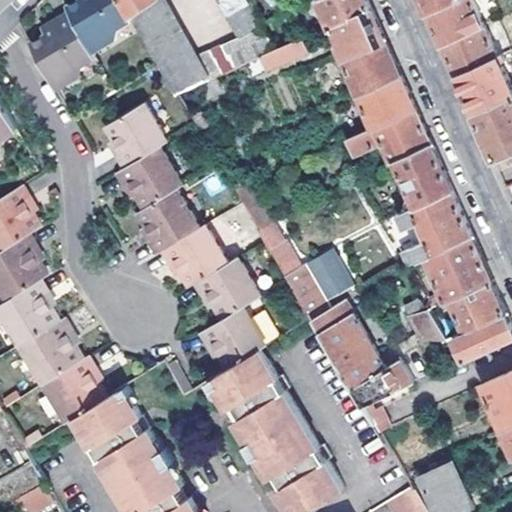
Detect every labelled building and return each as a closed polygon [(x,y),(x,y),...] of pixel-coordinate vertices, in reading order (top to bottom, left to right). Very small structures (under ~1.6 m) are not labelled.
[(81,0),(66,9),(67,12),(92,53),(114,40),(110,33),(134,18),(130,12),(128,9),(122,0),(81,0)] [(146,0),(122,0),(128,9),(146,0)] [(207,78),(193,54),(190,56),(155,0),(151,0),(130,12),(134,18),(177,91),(207,78)] [(218,0),(240,34),(193,54),(207,78),(281,46),(251,0),(218,0)] [(314,0),(317,4),(321,2),(330,24),(372,6),(369,0),(314,0)] [(428,0),(433,11),(456,0),(428,0)] [(447,43),(488,25),(477,0),(456,0),(433,11),(437,18),(447,43)] [(344,56),(387,38),(383,31),(372,6),(330,24),(332,27),(334,26),(341,41),(338,43),(344,56)] [(55,29),(43,36),(32,42),(60,88),(77,78),(73,71),(95,58),(92,53),(67,12),(51,22),(55,29)] [(39,29),(43,36),(55,29),(51,22),(39,29)] [(451,51),(461,75),(503,56),(488,25),(447,43),(451,51)] [(360,93),(403,74),(400,67),(387,38),(344,56),(360,93)] [(503,56),(461,75),(464,82),(477,111),(511,95),(511,76),(505,61),(510,59),(507,54),(503,56)] [(360,93),(374,126),(418,106),(407,82),(403,74),(360,93)] [(511,95),(477,111),(482,121),(498,158),(511,152),(511,95)] [(0,152),(5,150),(1,144),(17,135),(0,104),(0,152)] [(105,128),(115,144),(117,147),(120,153),(115,155),(124,170),(158,149),(166,144),(143,104),(105,128)] [(418,106),(374,126),(347,138),(355,154),(381,143),(391,164),(395,161),(434,143),(421,113),(418,106)] [(434,143),(395,161),(412,199),(416,207),(455,190),(444,165),(434,143)] [(110,147),(115,155),(120,153),(117,147),(115,144),(110,147)] [(183,188),(158,149),(124,170),(116,175),(124,189),(129,186),(131,190),(135,196),(144,212),(177,192),(183,188)] [(236,188),(259,225),(271,219),(250,182),(236,188)] [(129,186),(124,189),(130,199),(135,196),(131,190),(129,186)] [(2,202),(0,202),(0,249),(2,253),(29,237),(40,231),(31,216),(28,212),(26,208),(32,205),(22,189),(2,202)] [(400,215),(398,215),(404,228),(420,222),(428,240),(404,251),(409,263),(429,255),(476,235),(465,210),(455,190),(416,207),(400,215)] [(162,254),(200,230),(177,192),(144,212),(137,216),(146,230),(148,234),(153,241),(148,244),(156,257),(162,254)] [(397,207),(400,215),(416,207),(412,199),(397,207)] [(28,212),(31,216),(37,213),(32,205),(26,208),(28,212)] [(297,264),(271,219),(259,225),(288,274),(307,263),(305,260),(297,264)] [(206,226),(200,230),(162,254),(170,268),(174,266),(176,270),(180,275),(188,288),(194,285),(229,263),(206,226)] [(141,233),(148,244),(153,241),(148,234),(146,230),(141,233)] [(448,300),(454,297),(495,279),(478,241),(476,235),(429,255),(445,292),(448,300)] [(29,237),(2,253),(0,254),(0,289),(8,302),(40,282),(47,278),(38,263),(36,259),(33,255),(38,252),(29,237)] [(36,259),(38,263),(43,261),(38,252),(33,255),(36,259)] [(229,263),(194,285),(204,300),(208,297),(210,302),(214,307),(222,319),(245,305),(261,295),(238,257),(229,263)] [(174,266),(170,268),(176,277),(180,275),(176,270),(174,266)] [(495,279),(454,297),(448,300),(432,307),(450,337),(457,334),(509,310),(498,285),(495,279)] [(8,302),(0,306),(0,312),(22,348),(59,324),(49,308),(46,304),(44,299),(48,297),(40,282),(8,302)] [(427,300),(432,307),(448,300),(445,292),(427,300)] [(46,304),(49,308),(54,305),(48,297),(44,299),(46,304)] [(208,297),(204,300),(210,310),(214,307),(210,302),(208,297)] [(367,405),(417,383),(402,360),(388,367),(349,300),(315,319),(367,405)] [(245,305),(222,319),(203,331),(213,346),(218,342),(221,347),(226,354),(232,365),(263,346),(268,342),(245,305)] [(450,337),(432,307),(409,318),(418,337),(435,340),(450,337)] [(457,334),(468,360),(511,340),(511,317),(509,310),(457,334)] [(59,324),(22,348),(45,386),(82,363),(74,349),(70,344),(68,340),(73,336),(64,321),(59,324)] [(70,344),(74,349),(79,346),(73,336),(68,340),(70,344)] [(218,342),(213,346),(220,358),(226,354),(221,347),(218,342)] [(278,470),(286,483),(288,487),(291,491),(285,495),(287,498),(295,500),(302,511),(348,485),(331,457),(334,454),(326,442),(323,444),(289,388),(292,385),(284,372),(281,374),(263,346),(232,365),(219,373),(226,386),(223,394),(231,407),(228,408),(232,414),(236,420),(238,419),(245,430),(254,431),(257,436),(249,441),(257,454),(265,449),(269,455),(266,463),(273,474),(278,470)] [(88,360),(82,363),(45,386),(67,424),(74,419),(105,401),(97,387),(94,381),(91,376),(96,373),(88,360)] [(511,370),(485,383),(505,428),(511,424),(511,370)] [(94,381),(97,387),(102,384),(96,373),(91,376),(94,381)] [(219,373),(210,378),(221,396),(223,394),(226,386),(219,373)] [(125,403),(133,404),(136,403),(127,387),(119,392),(125,403)] [(187,504),(184,499),(178,487),(182,484),(176,472),(167,471),(163,466),(172,461),(164,447),(154,452),(152,448),(154,439),(148,429),(151,427),(147,420),(143,412),(140,415),(133,404),(125,403),(119,392),(105,401),(74,419),(91,446),(86,450),(95,463),(100,460),(131,511),(197,511),(198,508),(196,504),(190,509),(187,504)] [(383,406),(371,412),(377,423),(382,430),(392,425),(383,406)] [(0,507),(45,480),(27,448),(5,411),(4,410),(0,412),(0,507)] [(243,432),(249,441),(257,436),(254,431),(245,430),(243,432)] [(154,452),(164,447),(158,437),(154,439),(152,448),(154,452)] [(263,465),(266,463),(269,455),(265,449),(257,454),(263,465)] [(167,471),(176,472),(178,471),(172,461),(163,466),(167,471)] [(453,461),(420,479),(437,511),(461,511),(476,504),(453,461)] [(280,486),(285,495),(291,491),(288,487),(286,483),(280,486)] [(389,506),(392,511),(430,511),(416,489),(389,506)] [(190,509),(196,504),(191,495),(184,499),(187,504),(190,509)] [(291,511),(301,511),(302,511),(295,500),(287,498),(284,500),(291,511)]
